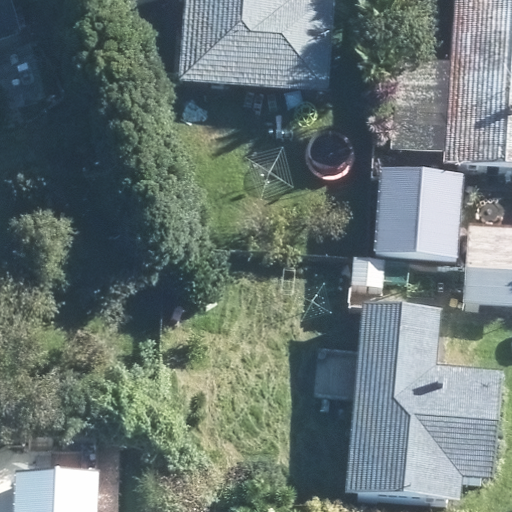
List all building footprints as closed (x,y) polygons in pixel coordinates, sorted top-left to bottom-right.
[(0,0),(0,48),(25,42),(12,0),(0,0)] [(127,0),(130,8),(162,0),(127,0)] [(190,0),(183,88),(333,99),(341,0),(190,0)] [(511,171),(511,0),(457,0),(454,69),(404,65),(399,155),(449,158),(448,168),(511,171)] [(377,259),(462,265),(467,180),(382,176),(377,259)] [(244,221),(262,219),(261,205),(243,206),(244,221)] [(511,273),(511,234),(472,232),(470,271),(511,273)] [(388,263),(376,263),(354,261),(353,291),(361,291),(386,293),(388,263)] [(511,273),(470,271),(409,267),(407,296),(439,298),(439,291),(467,293),(466,311),(511,313),(511,273)] [(441,371),(446,324),(446,315),(360,307),(357,341),(364,341),(351,496),(465,506),(466,484),(499,486),(508,376),(441,371)]
